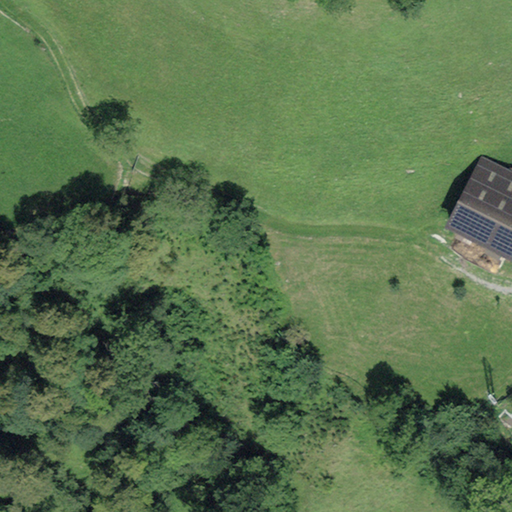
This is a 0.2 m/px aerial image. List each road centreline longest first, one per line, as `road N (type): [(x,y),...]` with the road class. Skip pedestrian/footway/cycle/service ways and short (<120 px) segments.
road 1 (track): [(511,288),(404,235),(302,232),(265,220),(125,155)]
road 2 (track): [(125,155),(96,129),(47,36),(0,0)]
